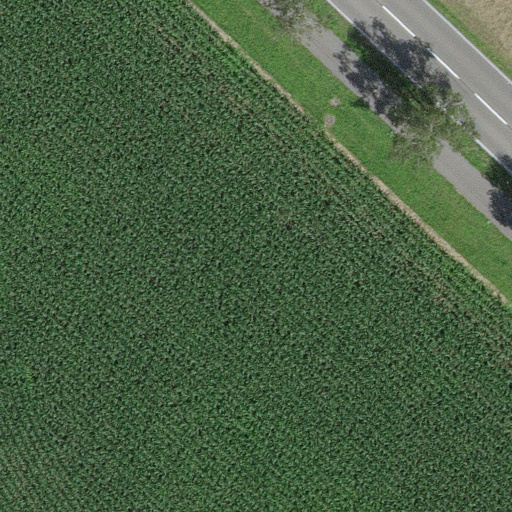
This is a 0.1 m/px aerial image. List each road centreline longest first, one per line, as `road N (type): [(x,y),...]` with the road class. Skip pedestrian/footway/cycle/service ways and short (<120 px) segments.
road 1 (track): [(295,0),(511,205)]
road 2 (secondary): [(377,0),(511,127)]
